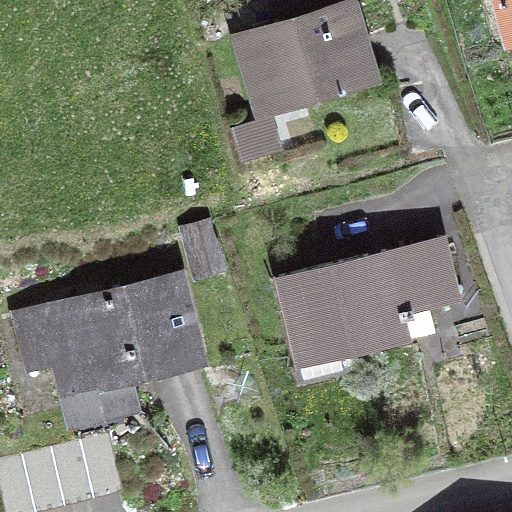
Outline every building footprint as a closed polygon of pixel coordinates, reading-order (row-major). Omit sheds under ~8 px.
[(359,0),(234,37),(259,122),(390,84),(365,0),(359,0)] [(511,0),(498,0),(511,46),(511,0)] [(196,278),(228,270),(216,223),(184,231),(196,278)] [(404,315),(464,300),(449,238),(388,253),(404,315)] [(280,279),(304,374),(411,348),(404,315),(388,253),(280,279)] [(57,366),(66,403),(210,367),(186,273),(9,317),(23,375),(57,366)] [(3,473),(13,511),(29,511),(114,489),(103,447),(3,473)]
